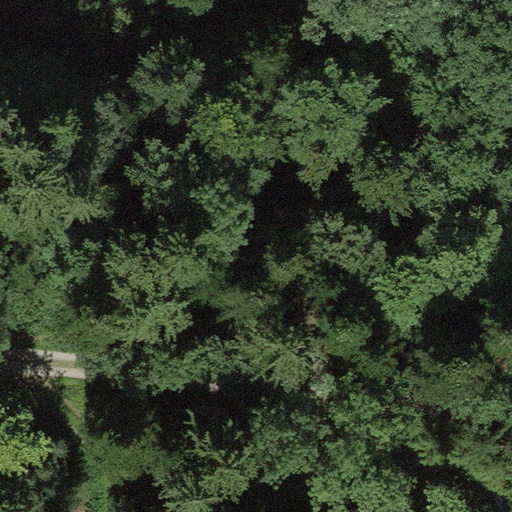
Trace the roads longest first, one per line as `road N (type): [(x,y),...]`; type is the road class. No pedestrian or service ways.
road 1 (track): [(0,360),(511,411)]
road 2 (track): [(37,364),(126,474),(125,511)]
